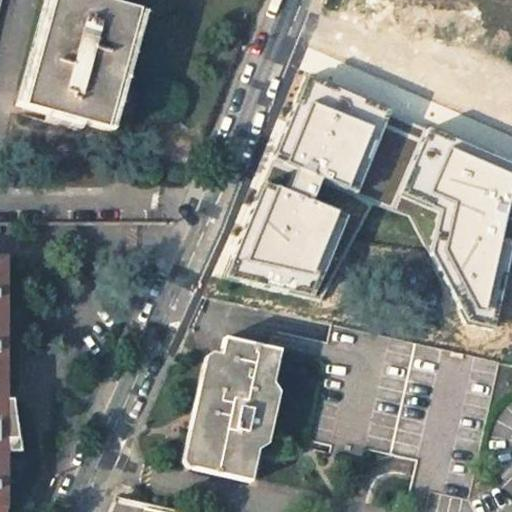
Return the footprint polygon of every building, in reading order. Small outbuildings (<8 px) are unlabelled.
[(41,0),(13,110),(34,115),(31,125),(67,134),(70,125),(93,131),(124,13),(100,6),(101,0),(41,0)] [(511,254),(511,163),(308,76),(227,278),(320,304),(374,203),(409,218),(471,322),(496,327),(511,254)] [(327,342),(304,441),(310,442),(330,447),(328,455),(333,456),(359,462),(361,450),(388,456),(413,343),(331,325),(327,342)] [(0,505),(1,447),(14,447),(7,396),(1,396),(0,392),(0,331),(0,505)] [(221,333),(217,352),(209,350),(204,352),(181,456),(185,465),(248,480),(256,446),(263,441),(276,390),(271,382),(279,346),(221,333)] [(388,456),(414,462),(413,466),(408,488),(428,493),(468,501),(500,362),(413,343),(388,456)]
